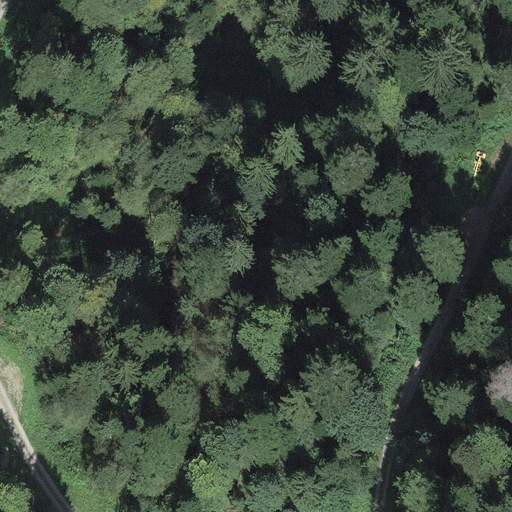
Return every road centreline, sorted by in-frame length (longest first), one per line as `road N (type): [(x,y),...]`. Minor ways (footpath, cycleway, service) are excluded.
road 1 (track): [(375,511),(402,387),(511,167)]
road 2 (track): [(0,383),(20,453),(66,511)]
